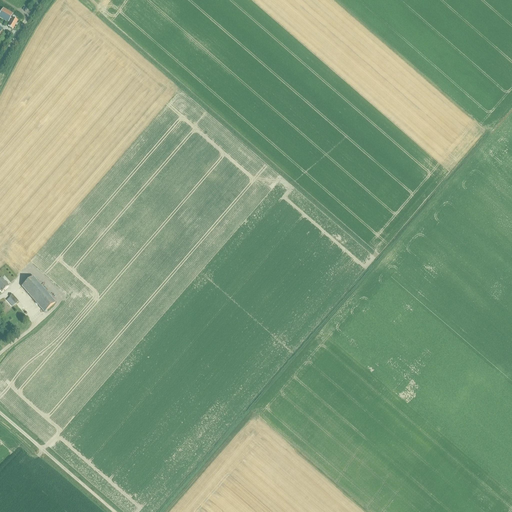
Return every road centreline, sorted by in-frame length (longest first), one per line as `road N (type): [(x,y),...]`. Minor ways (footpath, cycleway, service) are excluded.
road 1 (track): [(0,356),(61,299),(32,272),(4,296)]
road 2 (track): [(0,412),(114,511)]
